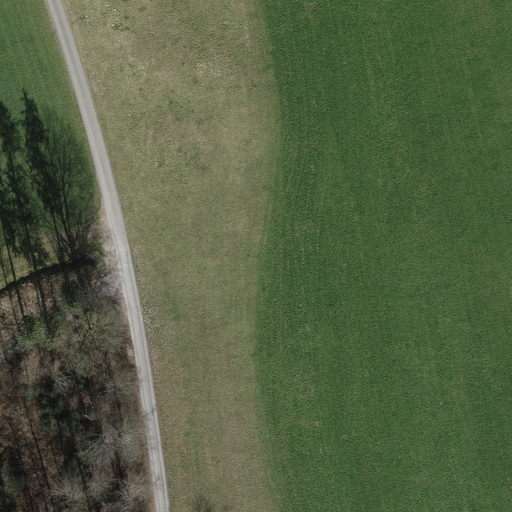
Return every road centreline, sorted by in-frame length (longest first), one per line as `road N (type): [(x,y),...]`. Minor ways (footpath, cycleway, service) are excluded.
road 1 (unclassified): [(161,511),(95,117),(52,0)]
road 2 (track): [(125,277),(0,353)]
